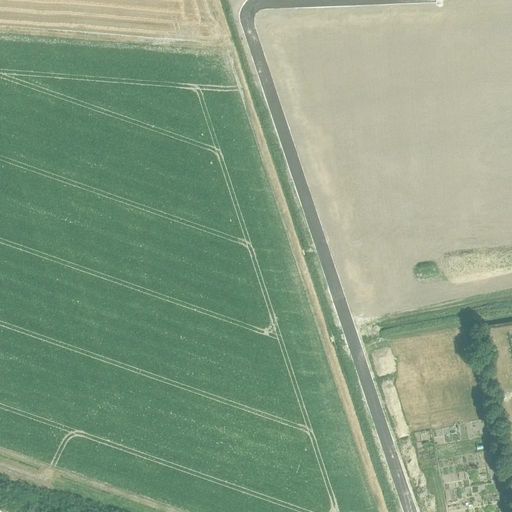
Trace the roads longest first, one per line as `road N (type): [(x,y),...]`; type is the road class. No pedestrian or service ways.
road 1 (track): [(511,307),(354,344),(409,511)]
road 2 (residential): [(334,0),(261,3),(247,17),(302,182)]
road 3 (residential): [(511,137),(302,182)]
road 4 (residential): [(302,182),(354,344)]
